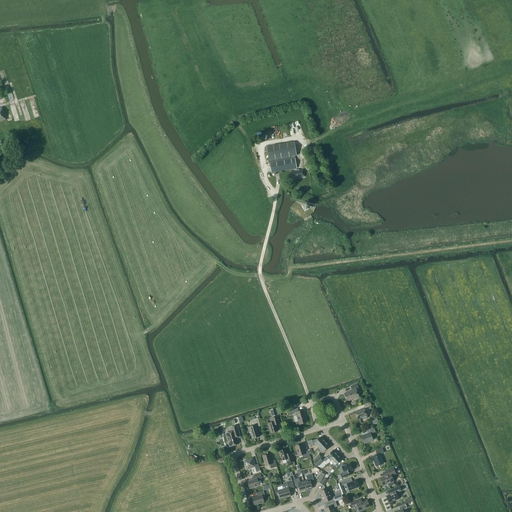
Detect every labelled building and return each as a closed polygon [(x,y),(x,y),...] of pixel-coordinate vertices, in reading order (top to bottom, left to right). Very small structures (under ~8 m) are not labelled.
[(296,155),(294,142),(267,147),(272,173),(279,171),(297,168),(295,156),(296,155)] [(296,171),(290,172),(291,178),(297,177),(297,178),(300,178),(300,177),(303,176),(302,171),(299,171),(299,170),(295,170),(296,171)] [(303,209),(306,210),(309,209),(311,206),(310,203),(306,201),(303,202),(302,206),(303,209)] [(350,386),(352,390),(344,393),(347,401),(359,397),(356,389),(358,388),(357,384),(350,386)] [(270,410),(272,417),(279,414),(277,407),(270,410)] [(295,412),(299,424),(307,422),(304,410),(299,411),(298,408),(288,411),(289,414),(295,412)] [(355,412),(357,419),(367,416),(364,408),(355,412)] [(280,423),(278,416),(271,418),(272,422),(268,423),(271,433),(278,431),(276,424),(280,423)] [(250,431),(252,438),(259,436),(257,427),(260,426),(258,418),(252,420),(254,425),(248,427),(249,431),(250,431)] [(239,436),(237,426),(231,427),(232,432),(226,433),(230,446),(238,444),(236,437),(239,436)] [(368,434),(361,436),(364,443),(373,440),(371,434),(375,432),(373,427),(366,430),(368,434)] [(316,445),(318,448),(325,441),(321,437),(317,441),(315,439),(312,440),(312,439),(307,441),(308,445),(309,444),(310,447),(316,445)] [(325,441),(318,448),(323,452),(329,446),(325,441)] [(294,455),(295,455),(298,455),(298,456),(303,454),(304,459),(308,458),(310,457),(308,450),(304,451),(302,444),(295,446),(297,450),(295,451),(295,450),(294,455)] [(377,455),(372,457),(376,466),(384,463),(380,454),(384,452),(382,448),(375,451),(377,455)] [(286,449),(279,451),(282,460),(286,459),(287,463),(293,462),(291,453),(287,454),(286,449)] [(328,458),(331,461),(338,454),(333,450),(323,459),(325,461),(328,458)] [(262,456),(265,465),(270,464),(271,468),(277,467),(275,460),(271,461),(269,454),(262,456)] [(313,460),(315,463),(320,458),(321,457),(319,454),(313,460)] [(338,454),(331,461),(333,463),(330,466),(334,471),(339,466),(337,463),(342,459),(338,454)] [(252,458),(244,461),(247,469),(255,466),(256,472),(260,470),(258,464),(254,465),(252,458)] [(320,458),(315,463),(314,464),(317,466),(323,461),(320,458)] [(344,473),(340,474),(342,478),(348,476),(351,475),(349,471),(353,470),(350,463),(345,466),(344,465),(341,466),(342,471),(343,470),(344,473)] [(383,485),(388,484),(389,486),(394,485),(394,484),(393,481),(394,481),(391,475),(395,474),(393,468),(383,472),(384,476),(380,478),(383,485)] [(262,480),(260,474),(253,476),(254,479),(247,481),(249,488),(251,488),(254,487),(259,485),(258,481),(262,480)] [(307,480),(304,481),(306,490),(312,488),(310,482),(314,481),(312,474),(306,476),(307,480)] [(306,490),(304,481),(300,482),(299,478),(293,479),(295,486),(298,485),(300,492),(306,490)] [(357,480),(352,481),(351,478),(341,482),(342,485),(347,484),(349,490),(359,486),(357,480)] [(289,490),(294,488),(292,481),(282,484),(283,489),(285,498),(291,496),(289,490)] [(389,495),(386,496),(389,503),(399,499),(396,492),(401,490),(399,486),(387,491),(389,495)] [(285,498),(283,489),(278,490),(277,487),(274,488),(275,494),(278,493),(280,499),(285,498)] [(319,491),(322,497),(330,494),(328,488),(319,491)] [(263,491),(256,493),(257,496),(252,498),(254,505),(264,502),(263,497),(265,497),(263,491)] [(330,494),(322,497),(324,502),(332,499),(330,494)] [(361,499),(358,500),(350,503),(351,504),(352,508),(357,506),(360,511),(363,510),(363,509),(369,506),(367,500),(362,502),(361,499)] [(330,506),(324,509),(325,511),(332,511),(335,511),(337,510),(336,507),(337,506),(335,501),(329,504),(330,506)]
